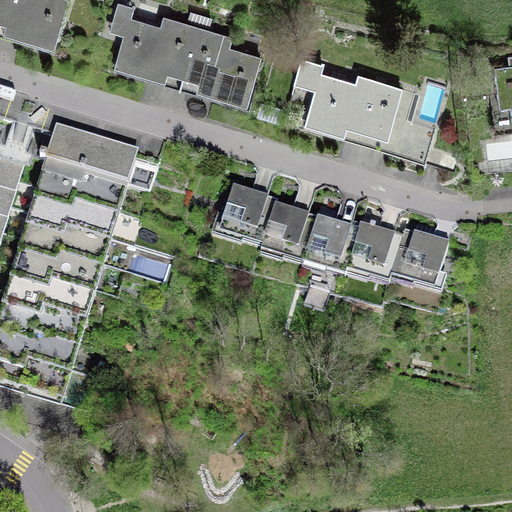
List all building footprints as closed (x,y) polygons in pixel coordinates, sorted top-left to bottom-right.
[(0,0),(0,33),(58,50),(72,0),(0,0)] [(132,3),(120,0),(115,0),(105,38),(121,42),(111,77),(164,91),(167,81),(181,30),(159,24),(156,34),(126,26),(132,3)] [(236,30),(185,16),(181,30),(167,81),(201,90),(199,98),(247,111),(260,66),(228,57),(232,45),(236,30)] [(511,57),(509,58),(510,67),(496,69),(500,109),(511,107),(511,113),(511,112),(511,57)] [(323,66),(301,59),(294,84),(315,90),(304,129),(425,163),(435,126),(407,118),(415,92),(358,76),(356,84),(321,74),(323,66)] [(283,108),(262,102),(258,116),(279,122),(283,108)] [(34,130),(13,124),(4,150),(26,157),(34,130)] [(0,378),(63,398),(137,157),(129,155),(115,151),(101,146),(84,141),(68,136),(60,134),(49,169),(40,198),(34,217),(24,250),(17,274),(8,302),(0,329),(0,378)] [(0,158),(0,245),(24,166),(0,158)] [(275,205),(277,201),(260,196),(237,189),(224,232),(264,243),(263,246),(349,271),(350,268),(391,280),(393,275),(437,288),(450,245),(423,237),(407,233),(406,239),(377,230),(362,226),(360,230),(339,224),(304,213),(275,205)]
